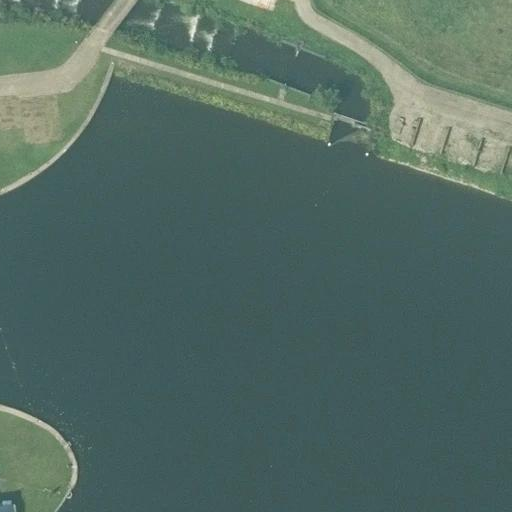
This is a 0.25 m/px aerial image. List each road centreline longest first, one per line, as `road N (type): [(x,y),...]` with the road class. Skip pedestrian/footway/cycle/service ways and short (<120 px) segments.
road 1 (unclassified): [(511,127),(422,98),(304,13),(301,0)]
road 2 (unclassified): [(0,89),(56,83),(124,0)]
